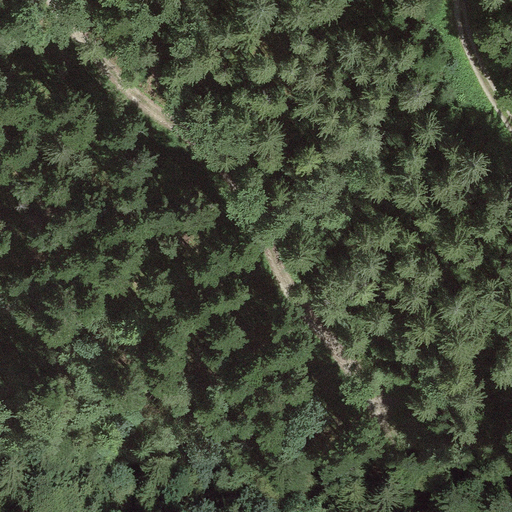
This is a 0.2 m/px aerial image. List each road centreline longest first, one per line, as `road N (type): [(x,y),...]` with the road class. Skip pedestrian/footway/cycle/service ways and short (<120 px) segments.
road 1 (track): [(50,0),(111,73),(217,157),(246,192),(297,303),(392,438)]
road 2 (track): [(459,0),(469,50),(511,121)]
